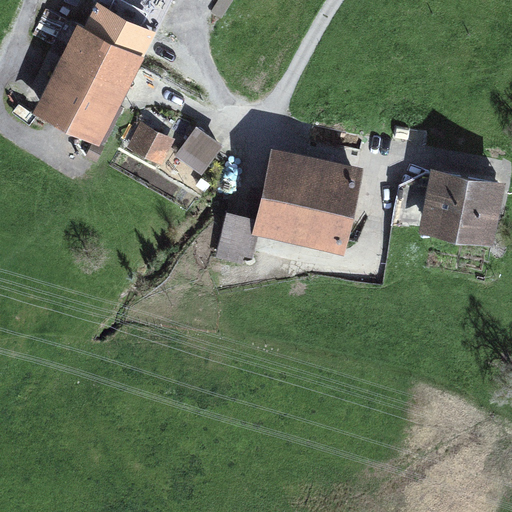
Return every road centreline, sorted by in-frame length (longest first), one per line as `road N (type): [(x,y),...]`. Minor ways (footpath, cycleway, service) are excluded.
road 1 (track): [(0,282),(93,164),(171,90)]
road 2 (track): [(347,0),(266,106),(171,90)]
